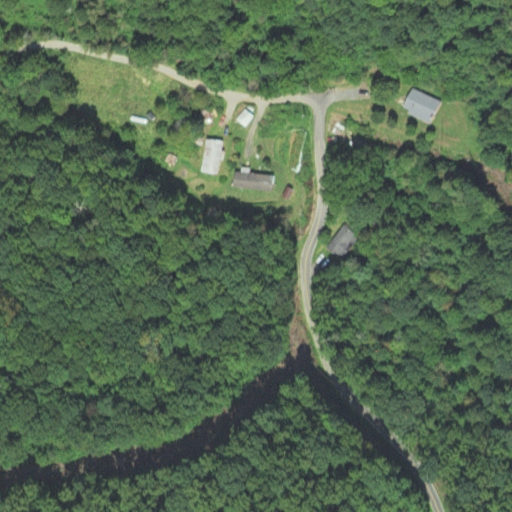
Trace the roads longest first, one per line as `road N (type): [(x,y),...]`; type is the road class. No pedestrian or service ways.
road 1 (residential): [(313,100),(320,204),(304,287),(327,366),(347,398),(423,472),(436,511)]
road 2 (residential): [(313,100),(256,101),(65,46),(0,54)]
